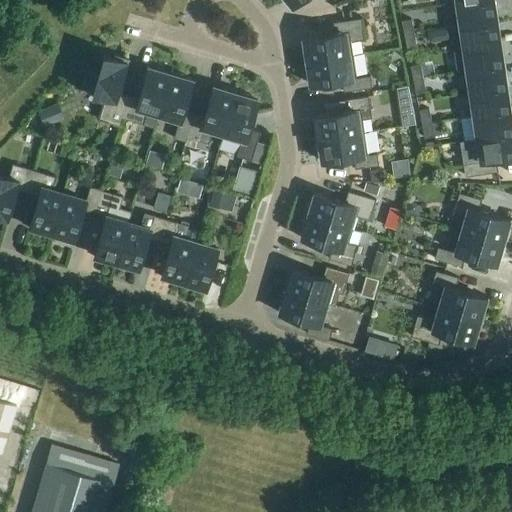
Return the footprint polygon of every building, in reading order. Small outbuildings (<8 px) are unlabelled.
[(479,0),(457,3),(461,26),(496,21),(493,0),(479,0)] [(301,47),(303,62),(353,55),(351,42),(364,40),(361,18),(333,22),(334,33),(304,38),(305,47),(301,47)] [(401,21),(404,34),(414,32),(411,19),(401,21)] [(500,43),(496,21),(461,26),(451,27),(454,50),(464,48),(500,43)] [(414,32),(404,34),(407,48),(416,46),(414,32)] [(503,66),(500,43),(464,48),(454,50),(457,69),(467,68),(468,71),(503,66)] [(120,125),(122,118),(128,94),(118,91),(128,60),(129,60),(129,58),(114,54),(113,57),(104,55),(99,70),(87,66),(80,91),(104,98),(98,119),(120,125)] [(353,55),(303,62),(306,77),(309,76),(310,85),(341,80),(343,91),(372,87),(370,75),(356,77),(353,55)] [(410,66),(413,79),(423,77),(420,64),(410,66)] [(468,71),(471,93),(507,88),(503,66),(468,71)] [(147,111),(157,114),(158,114),(171,71),(157,67),(156,70),(147,68),(139,97),(128,94),(122,118),(143,124),(147,111)] [(186,142),(187,137),(194,114),(184,111),(192,81),(184,79),(185,75),(171,71),(158,114),(157,114),(156,118),(177,125),(173,138),(186,142)] [(423,77),(413,79),(416,93),(425,91),(423,77)] [(202,132),(222,138),(236,90),(222,86),(221,89),(213,87),(204,117),(194,114),(187,137),(199,141),(202,132)] [(471,93),(474,116),(510,111),(507,88),(471,93)] [(236,90),(222,138),(241,143),(237,156),(251,161),(260,132),(249,129),(258,100),(250,98),(251,95),(236,90)] [(313,124),(315,139),(364,132),(361,109),(370,107),(368,96),(344,99),(346,111),(315,115),(316,124),(313,124)] [(58,103),(38,111),(44,127),(64,119),(58,103)] [(419,110),(422,124),(431,122),(429,108),(419,110)] [(474,116),(478,138),(511,133),(511,124),(510,111),(474,116)] [(431,122),(422,124),(424,138),(434,136),(431,122)] [(364,132),(315,139),(317,154),(321,153),(322,162),(353,157),(355,169),(378,165),(377,153),(368,154),(364,132)] [(511,133),(478,138),(461,141),(461,142),(463,142),(466,164),(464,164),(466,176),(498,171),(496,160),(511,157),(511,133)] [(16,190),(27,193),(34,170),(22,167),(13,164),(9,177),(0,174),(0,221),(7,223),(8,222),(6,221),(16,190)] [(371,182),(380,181),(378,169),(369,171),(371,182)] [(36,232),(51,236),(64,193),(52,190),(56,177),(34,170),(27,193),(38,196),(29,226),(37,229),(36,232)] [(248,173),(242,192),(251,195),(255,182),(257,175),(248,173)] [(378,195),(380,187),(366,183),(364,191),(378,195)] [(83,210),(94,213),(101,190),(90,186),(86,200),(64,193),(51,236),(65,241),(66,237),(74,240),(83,210)] [(208,206),(231,213),(237,196),(214,189),(208,206)] [(101,261),(115,265),(128,222),(106,216),(113,193),(101,190),(94,213),(105,216),(94,255),(102,257),(101,261)] [(309,200),(305,215),(350,228),(349,229),(354,230),(358,217),(369,220),(376,199),(348,191),(345,202),(315,193),(312,201),(309,200)] [(171,196),(158,192),(153,209),(166,213),(171,196)] [(466,217),(462,229),(462,230),(502,242),(502,240),(504,233),(508,234),(511,219),(510,219),(510,220),(478,211),(482,199),(459,193),(452,213),(466,217)] [(148,239),(159,242),(166,219),(154,215),(150,229),(128,222),(115,265),(130,269),(131,266),(139,268),(148,239)] [(350,228),(305,215),(300,229),(304,230),(301,238),(331,247),(328,258),(351,265),(357,244),(346,241),(349,229),(350,228)] [(168,281),(182,285),(195,242),(184,239),(188,225),(166,219),(159,242),(170,245),(161,275),(169,277),(168,281)] [(462,230),(462,229),(458,228),(451,251),(438,247),(434,258),(462,266),(465,255),(495,264),(497,256),(501,257),(506,241),(502,240),(502,242),(462,230)] [(195,242),(182,285),(197,289),(198,286),(206,288),(218,249),(195,242)] [(382,277),(389,255),(376,251),(370,273),(382,277)] [(287,275),(282,290),(325,302),(329,290),(342,294),(349,273),(326,266),(322,277),(292,268),(290,276),(287,275)] [(441,284),(434,307),(478,320),(479,319),(481,311),(484,312),(489,297),(487,297),(487,298),(455,288),(459,277),(435,270),(432,282),(441,284)] [(325,302),(282,290),(278,304),(282,305),(279,313),(309,322),(306,333),(329,340),(332,328),(319,324),(325,302)] [(478,320),(434,307),(428,329),(414,325),(411,336),(438,344),(442,333),(472,342),(474,334),(478,335),(482,320),(479,319),(478,320)] [(394,359),(398,345),(388,342),(383,356),(394,359)] [(0,451),(1,452),(16,404),(0,399),(0,451)] [(104,511),(113,483),(118,464),(52,444),(31,511),(104,511)]
